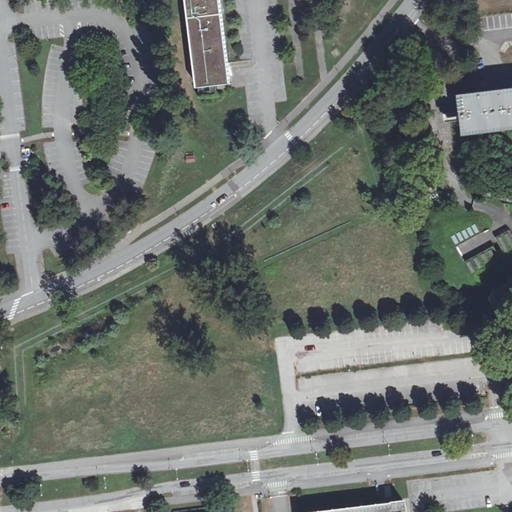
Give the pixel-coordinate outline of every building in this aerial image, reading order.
[(186,0),(189,29),(196,87),(230,83),(220,0),(186,0)] [(511,90),(460,96),(464,130),(511,124),(511,90)] [(460,229),(450,235),(456,247),(482,233),(477,223),(462,231),(460,229)] [(494,245),(464,262),(471,274),(511,250),(511,233),(509,229),(495,237),(502,248),(497,251),(494,245)] [(405,511),(405,501),(385,503),(305,511),(405,511)]
